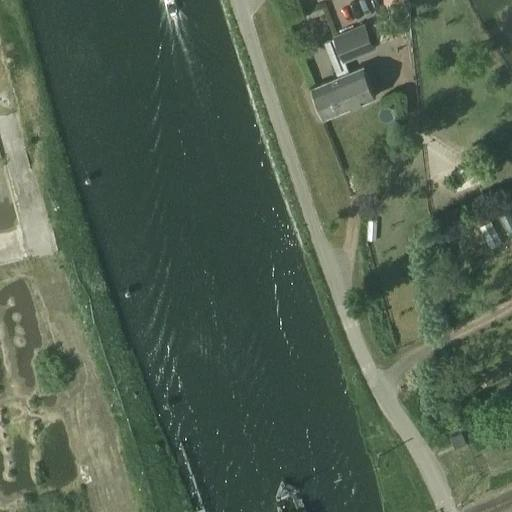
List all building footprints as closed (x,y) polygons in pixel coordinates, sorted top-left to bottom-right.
[(299,6),(278,15),(282,24),(284,23),(303,15),(299,6)] [(363,22),(333,35),(344,61),(355,56),(374,48),(369,37),(363,22)] [(312,87),(311,87),(324,117),(376,96),(363,66),(312,87)] [(475,163),(452,172),(458,188),(481,179),(475,163)] [(450,436),(456,447),(467,442),(462,431),(450,436)]
